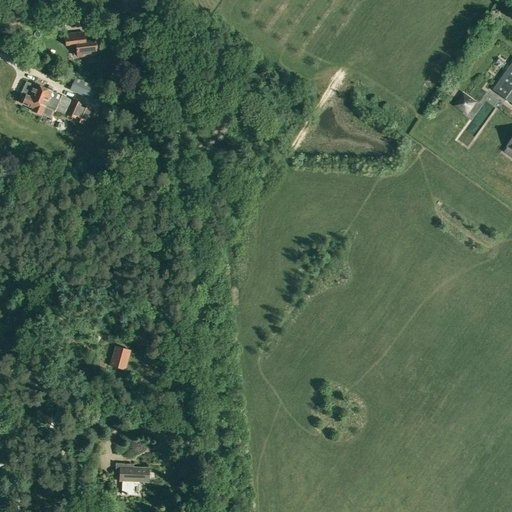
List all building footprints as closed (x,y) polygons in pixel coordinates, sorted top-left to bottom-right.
[(51,25),(61,26),(62,15),(52,14),(51,25)] [(78,14),(64,16),(65,24),(79,22),(78,14)] [(85,34),(85,23),(70,23),(71,34),(85,34)] [(76,53),(76,57),(97,54),(95,39),(86,40),(86,37),(81,38),(81,34),(65,36),(66,45),(72,44),(73,54),(76,53)] [(493,90),(511,102),(511,62),(511,64),(493,90)] [(22,104),(32,109),(31,111),(42,115),(45,107),(54,111),(60,95),(34,84),(29,96),(27,95),(26,96),(22,94),(18,101),(23,103),(22,104)] [(98,110),(105,97),(83,86),(76,100),(98,110)] [(443,86),(439,91),(446,95),(449,89),(443,86)] [(453,106),(466,115),(476,102),(463,92),(453,106)] [(82,120),(85,113),(87,107),(88,106),(69,99),(63,114),(72,117),(73,116),(82,120)] [(417,135),(428,141),(433,132),(422,126),(417,135)] [(23,279),(32,283),(35,275),(26,272),(23,279)] [(126,348),(128,340),(114,337),(109,356),(118,358),(121,347),(126,348)] [(122,494),(138,495),(139,482),(148,482),(149,468),(133,467),(133,465),(116,464),(116,473),(120,474),(119,481),(123,482),(122,494)]
